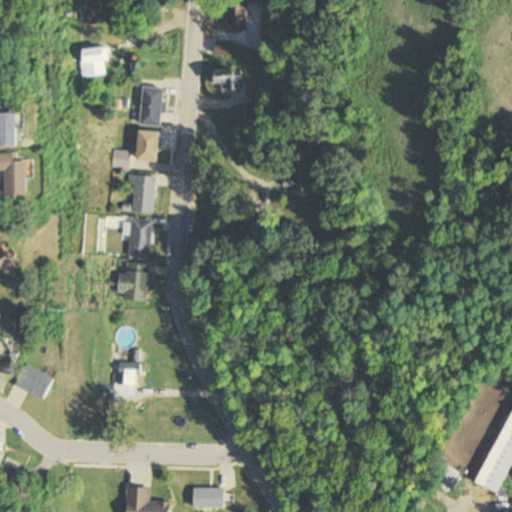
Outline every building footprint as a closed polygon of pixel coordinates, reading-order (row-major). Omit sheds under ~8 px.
[(84,25),(99,25),(99,6),(84,6),(84,25)] [(249,7),(229,7),(229,29),(249,29),(249,7)] [(215,56),(233,56),(233,45),(215,45),(215,56)] [(108,50),(83,50),(83,77),(108,77),(108,50)] [(222,91),(241,91),(241,70),(213,71),(213,85),(221,85),(222,91)] [(164,89),(142,89),(142,126),(164,126),(164,89)] [(19,115),(0,114),(0,148),(19,148),(19,115)] [(159,163),(162,133),(141,131),(138,161),(159,163)] [(114,169),(129,169),(129,152),(114,152),(114,169)] [(19,155),(0,155),(0,172),(8,173),(8,198),(31,198),(31,161),(19,161),(19,155)] [(156,214),(156,177),(129,177),(129,186),(134,186),(134,214),(156,214)] [(132,220),(129,258),(151,259),(154,222),(132,220)] [(253,240),(271,241),(272,223),(254,222),(253,240)] [(0,276),(15,277),(15,259),(0,259),(0,276)] [(149,301),(150,265),(127,265),(127,274),(121,274),(120,301),(149,301)] [(99,401),(139,403),(141,364),(121,363),(121,375),(113,375),(113,386),(100,385),(99,401)] [(17,388),(46,402),(57,380),(27,366),(17,388)] [(511,466),(511,413),(479,484),(504,495),(507,488),(503,486),(511,466)] [(23,464),(8,457),(1,471),(16,478),(23,464)] [(451,491),(461,472),(445,464),(435,483),(451,491)] [(128,511),(173,511),(173,502),(152,501),(153,488),(130,487),(128,511)] [(227,508),(227,488),(195,488),(195,508),(227,508)]
